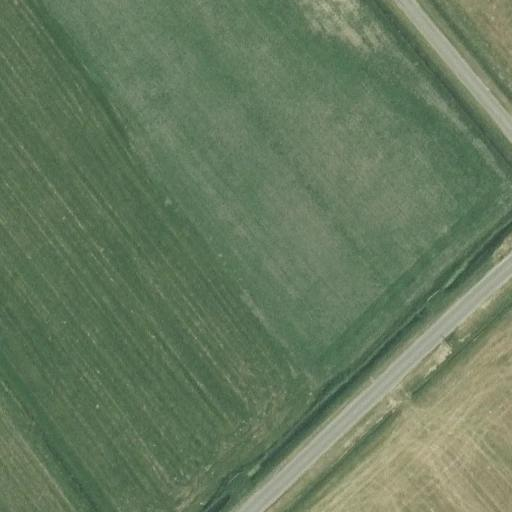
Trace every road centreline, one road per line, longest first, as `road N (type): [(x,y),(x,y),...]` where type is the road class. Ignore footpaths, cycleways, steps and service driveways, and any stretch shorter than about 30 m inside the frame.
road 1 (unclassified): [(251,511),(511,267)]
road 2 (unclassified): [(511,132),(402,0)]
